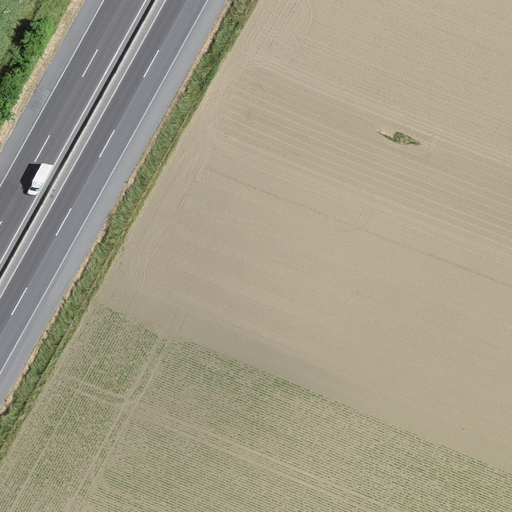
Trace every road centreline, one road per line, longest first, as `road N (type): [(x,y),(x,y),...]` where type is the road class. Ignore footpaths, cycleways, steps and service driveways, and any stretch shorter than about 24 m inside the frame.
road 1 (motorway): [(0,335),(186,0)]
road 2 (motorway): [(124,0),(0,224)]
